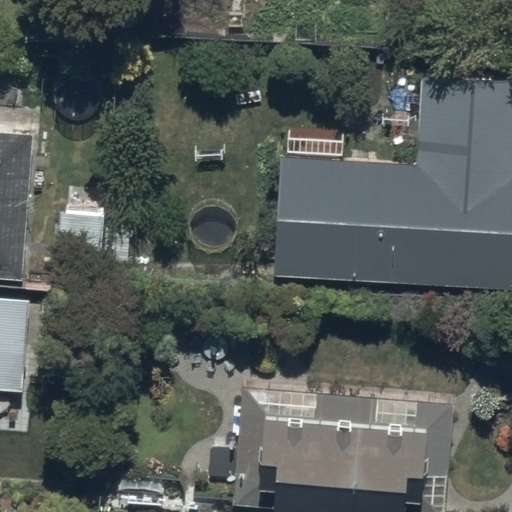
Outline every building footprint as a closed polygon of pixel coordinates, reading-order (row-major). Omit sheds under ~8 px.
[(280,156),(273,277),(511,289),(511,80),(421,76),(416,164),(280,156)] [(0,273),(23,275),(34,134),(0,131),(0,273)] [(104,215),(59,212),(54,280),(100,284),(104,215)] [(73,295),(40,294),(38,349),(70,351),(73,295)] [(28,300),(0,298),(0,390),(21,392),(28,300)] [(442,511),(450,402),(237,386),(228,503),(274,506),(273,511),(442,511)]
